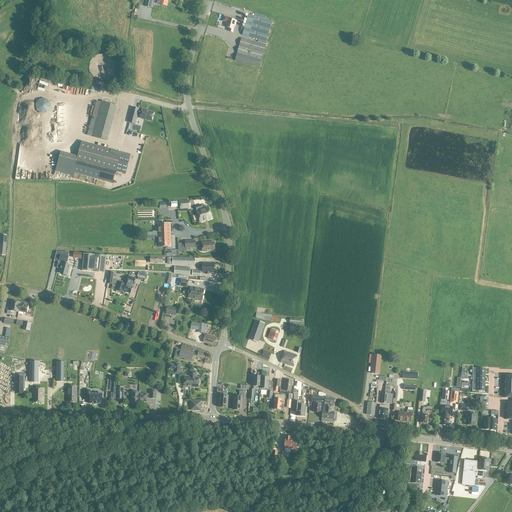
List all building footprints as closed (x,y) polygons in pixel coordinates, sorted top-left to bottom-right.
[(248,14),(248,15),(243,35),(267,42),(272,21),(261,18),(262,15),(255,14),(254,15),(248,14)] [(230,18),(224,16),(222,21),(227,22),(226,27),(229,28),(228,31),(233,32),(234,30),(234,27),(235,27),(237,21),(229,19),(230,18)] [(266,45),(241,39),(235,61),(259,68),(266,45)] [(35,107),(44,113),(52,101),(39,94),(33,103),(37,105),(35,107)] [(106,141),(115,107),(100,103),(91,137),(106,141)] [(153,113),(145,111),(145,110),(141,109),(141,111),(138,110),(138,109),(132,108),(128,123),(134,124),(136,116),(139,117),(139,118),(151,121),(153,113)] [(77,157),(76,161),(115,172),(120,152),(81,142),(77,157)] [(115,172),(76,161),(73,173),(112,183),(115,172)] [(190,208),(190,201),(180,201),(180,209),(190,208)] [(212,218),(208,208),(202,210),(202,208),(201,205),(195,207),(200,222),(212,218)] [(170,235),(170,224),(158,224),(158,235),(170,235)] [(171,247),(170,235),(158,235),(159,247),(171,247)] [(202,243),(202,252),(214,251),(214,242),(202,243)] [(105,273),(107,256),(84,253),(82,270),(105,273)] [(67,275),(67,274),(70,265),(66,264),(68,257),(61,255),(59,260),(63,261),(60,273),(64,274),(63,274),(64,275),(66,276),(66,275),(67,275)] [(169,264),(195,265),(195,258),(169,257),(169,264)] [(202,272),(214,273),(214,264),(203,263),(202,272)] [(174,274),(190,275),(190,268),(175,267),(174,274)] [(128,276),(126,282),(127,282),(131,283),(133,284),(135,278),(128,276)] [(123,292),(123,291),(126,284),(118,282),(118,280),(115,279),(112,285),(117,286),(116,290),(117,290),(116,292),(118,292),(120,293),(122,293),(122,292),(123,292)] [(189,280),(181,279),(179,286),(187,288),(189,280)] [(130,286),(131,283),(127,282),(126,284),(123,291),(130,293),(132,287),(130,286)] [(202,300),(203,295),(204,290),(190,288),(188,298),(202,300)] [(28,305),(20,304),(20,303),(12,301),(10,311),(18,312),(18,311),(27,313),(28,305)] [(166,314),(175,316),(177,308),(167,307),(166,314)] [(255,319),(277,322),(278,319),(280,319),(280,317),(256,313),(255,319)] [(248,339),(258,343),(265,324),(255,320),(248,339)] [(25,322),(23,330),(30,332),(32,324),(25,322)] [(198,331),(198,333),(203,334),(205,325),(191,323),(190,329),(198,331)] [(275,341),(278,332),(271,329),(268,338),(275,341)] [(215,338),(205,335),(203,342),(213,345),(215,338)] [(0,336),(0,347),(7,348),(9,338),(0,336)] [(193,354),(194,354),(195,352),(198,353),(198,351),(194,349),(182,345),(181,350),(193,354)] [(181,351),(179,357),(191,361),(193,354),(181,350),(181,351)] [(199,350),(198,351),(198,353),(195,352),(194,354),(194,355),(205,358),(207,352),(199,350)] [(264,350),(261,356),(269,359),(271,354),(264,350)] [(297,355),(284,351),(280,362),(293,367),(297,355)] [(379,374),(381,356),(373,355),(371,373),(379,374)] [(38,383),(38,362),(30,362),(29,383),(38,383)] [(175,374),(179,374),(179,364),(175,364),(175,365),(170,365),(169,368),(175,368),(175,374)] [(82,371),(80,385),(106,390),(109,376),(82,371)] [(183,376),(183,378),(182,379),(182,381),(183,382),(184,382),(184,386),(186,387),(188,388),(188,387),(193,387),(193,385),(198,386),(198,385),(199,384),(200,381),(199,381),(199,378),(195,377),(195,376),(196,376),(196,372),(190,371),(190,377),(183,376)] [(402,371),(402,378),(417,379),(418,372),(402,371)] [(15,389),(23,389),(23,384),(25,384),(25,374),(19,374),(19,377),(15,377),(15,389)] [(261,378),(261,377),(254,376),(253,386),(257,386),(257,389),(260,389),(261,378)] [(260,389),(260,391),(268,391),(266,399),(271,400),(273,388),(268,388),(269,378),(265,378),(265,377),(263,377),(263,378),(261,378),(260,389)] [(285,380),(284,390),(290,391),(292,381),(285,380)] [(117,399),(123,400),(123,388),(117,387),(117,382),(114,382),(114,394),(117,394),(117,399)] [(390,394),(390,386),(386,385),(385,393),(382,393),(381,403),(392,404),(393,394),(390,394)] [(68,386),(68,402),(76,402),(76,386),(68,386)] [(219,407),(227,408),(228,396),(223,395),(223,389),(218,389),(217,388),(216,399),(219,399),(219,407)] [(33,403),(43,403),(43,389),(33,389),(33,403)] [(135,390),(133,390),(132,391),(132,392),(131,403),(140,403),(140,402),(147,402),(147,397),(150,397),(150,398),(156,398),(156,391),(151,391),(150,394),(147,394),(140,394),(140,392),(136,392),(136,391),(135,390)] [(241,410),(242,401),(245,401),(246,391),(240,391),(239,397),(234,396),(233,409),(241,410)] [(458,403),(460,393),(452,392),(451,402),(458,403)] [(100,404),(100,394),(88,393),(88,404),(100,404)] [(274,399),(273,402),(274,403),(274,409),(276,409),(277,410),(279,410),(279,409),(280,410),(280,409),(283,409),(283,405),(281,404),(281,400),(283,400),(283,395),(275,394),(274,399)] [(325,403),(325,406),(324,406),(323,411),(322,411),(322,418),(332,419),(333,418),(334,412),(334,407),(333,407),(334,399),(329,399),(329,398),(325,397),(325,398),(325,403)] [(201,410),(201,402),(191,401),(191,410),(201,410)] [(297,410),(296,416),(304,417),(305,406),(299,405),(300,402),(293,401),(293,409),(297,410)] [(368,403),(367,415),(374,415),(375,403),(368,403)] [(441,415),(449,416),(452,416),(453,408),(442,407),(441,415)] [(431,421),(430,419),(429,419),(429,415),(430,415),(431,410),(426,409),(426,412),(422,411),(422,414),(421,414),(420,423),(426,423),(427,422),(430,423),(430,422),(431,421)] [(407,410),(406,413),(398,412),(398,421),(410,422),(410,417),(412,417),(413,411),(407,410)] [(475,426),(476,414),(467,413),(466,425),(475,426)] [(483,429),(490,430),(490,419),(485,418),(485,414),(482,414),(481,420),(484,420),(483,429)] [(440,421),(441,421),(441,425),(447,426),(448,422),(449,422),(450,418),(449,418),(449,416),(441,415),(441,417),(440,417),(440,421)] [(285,438),(284,448),(295,449),(295,446),(298,447),(298,442),(296,441),(296,440),(290,439),(290,437),(286,436),(285,438)] [(414,460),(425,461),(426,454),(422,453),(419,453),(415,453),(414,460)] [(437,454),(436,463),(443,463),(449,464),(448,473),(455,474),(457,457),(456,458),(450,457),(450,456),(449,459),(444,458),(444,454),(437,454)] [(479,462),(477,462),(475,476),(482,477),(483,471),(486,472),(486,470),(488,471),(489,459),(480,458),(479,462)] [(462,485),(474,486),(475,476),(477,462),(477,461),(465,460),(464,468),(463,468),(464,469),(462,485)] [(411,471),(410,471),(410,475),(422,476),(422,469),(412,468),(411,471)] [(409,479),(411,479),(410,482),(421,483),(422,476),(410,475),(409,479)] [(436,481),(436,488),(448,489),(448,485),(447,485),(447,482),(436,481)] [(447,493),(448,489),(436,488),(435,495),(446,496),(446,493),(447,493)]
